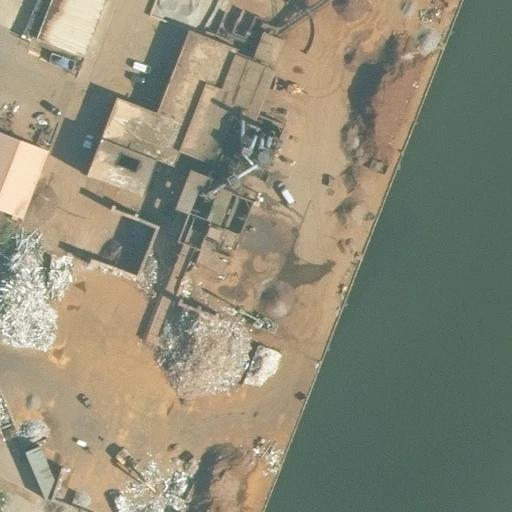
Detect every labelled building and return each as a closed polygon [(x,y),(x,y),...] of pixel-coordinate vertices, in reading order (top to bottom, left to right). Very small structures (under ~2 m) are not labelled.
[(84,58),(106,0),(51,0),(36,39),(84,58)] [(142,198),(143,196),(157,160),(175,167),(181,152),(214,164),(233,114),(253,122),(286,38),(261,28),(256,40),(261,42),(259,49),(262,50),(257,63),(235,55),(238,50),(188,30),(156,114),(117,99),(87,176),(142,198)] [(0,210),(21,219),(47,150),(0,132),(0,210)] [(240,235),(252,202),(232,194),(234,189),(209,177),(191,170),(177,209),(189,214),(178,241),(200,250),(195,264),(222,274),(238,234),(240,235)] [(45,500),(54,479),(40,446),(25,452),(45,500)]
